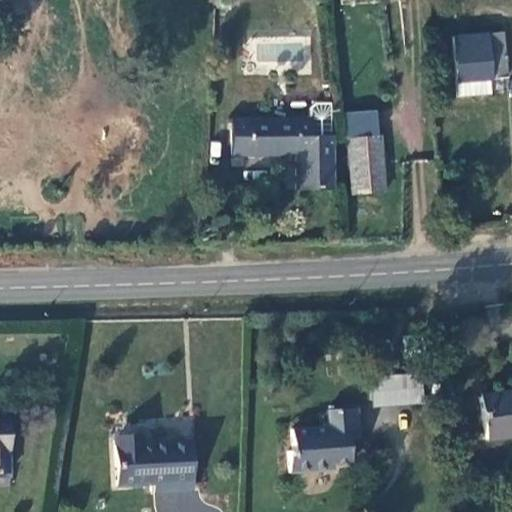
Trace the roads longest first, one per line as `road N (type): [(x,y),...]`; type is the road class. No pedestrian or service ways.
road 1 (secondary): [(0,287),(511,263)]
road 2 (unknown): [(381,273),(364,33)]
